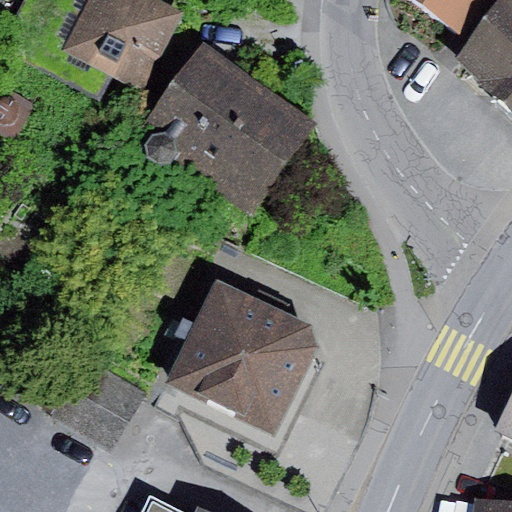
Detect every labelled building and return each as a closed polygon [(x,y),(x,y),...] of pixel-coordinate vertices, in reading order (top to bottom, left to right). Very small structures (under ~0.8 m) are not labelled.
[(186,10),(166,0),(90,0),(65,49),(146,90),(186,10)] [(481,0),(414,0),(459,32),(481,0)] [(511,0),(499,0),(457,59),(511,111),(511,0)] [(200,40),(133,138),(146,146),(146,157),(163,168),(174,163),(251,215),(317,119),(200,40)] [(37,104),(2,86),(0,91),(0,121),(22,133),(37,104)] [(13,222),(0,238),(0,276),(11,285),(42,245),(13,222)] [(74,296),(45,279),(28,309),(57,326),(74,296)] [(315,325),(220,280),(172,383),(278,433),(320,346),(315,325)] [(145,400),(93,364),(60,411),(112,447),(145,400)] [(511,395),(494,431),(511,440),(511,395)] [(35,441),(16,474),(41,488),(60,455),(35,441)] [(180,511),(151,498),(144,511),(180,511)] [(511,511),(511,503),(475,498),(473,511),(511,511)]
